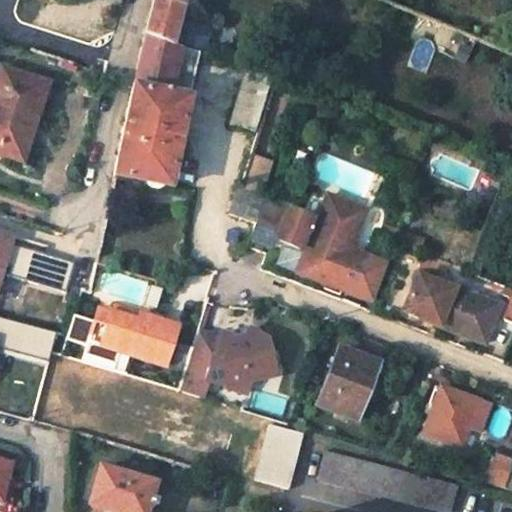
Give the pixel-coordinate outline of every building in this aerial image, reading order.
[(180,0),(152,0),(143,37),(168,43),(180,0)] [(30,50),(72,64),(81,33),(38,21),(30,50)] [(143,37),(113,177),(142,183),(142,188),(153,191),(156,186),(166,187),(187,98),(197,51),(168,43),(143,37)] [(0,154),(21,160),(30,133),(46,85),(0,68),(0,154)] [(257,131),(272,76),(246,69),(232,124),(257,131)] [(265,201),(273,163),(252,156),(240,192),(265,201)] [(240,192),(239,192),(230,219),(256,229),(264,204),(265,201),(240,192)] [(360,253),(351,250),(366,210),(329,196),(320,220),(290,209),(288,213),(264,204),(256,229),(252,240),(275,248),(278,241),(287,244),(279,265),(346,290),(360,253)] [(0,268),(9,237),(0,234),(0,268)] [(501,310),(420,278),(406,314),(442,329),(443,325),(469,334),(467,339),(486,346),(501,310)] [(106,312),(130,319),(133,312),(109,304),(106,312)] [(106,312),(93,309),(90,321),(102,324),(106,312)] [(83,341),(162,366),(174,324),(133,312),(130,319),(106,312),(102,324),(90,321),(83,341)] [(267,353),(264,340),(247,330),(243,336),(237,337),(238,341),(229,343),(229,340),(228,336),(220,333),(218,339),(195,332),(176,392),(198,398),(204,381),(243,393),(247,381),(267,377),(261,354),(267,353)] [(354,357),(335,350),(323,384),(314,406),(353,420),(374,362),(355,355),(354,357)] [(323,384),(310,379),(301,401),(314,406),(323,384)] [(472,399),(438,386),(438,387),(428,415),(421,432),(458,447),(466,427),(474,430),(484,403),(472,399)] [(438,387),(432,386),(422,413),(428,415),(438,387)] [(307,437),(274,429),(261,484),(294,492),(307,437)] [(456,511),(462,488),(331,451),(324,479),(443,511),(456,511)] [(505,470),(509,461),(494,455),(490,466),(473,459),(467,474),(480,478),(479,482),(499,488),(505,470)] [(145,511),(154,481),(98,465),(86,503),(118,511),(145,511)] [(499,488),(511,492),(511,490),(511,471),(505,470),(499,488)]
